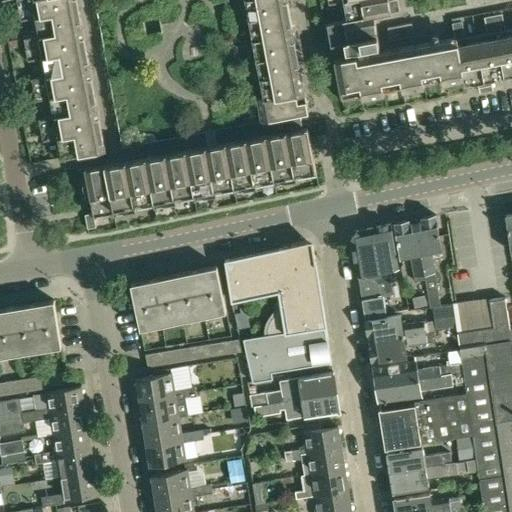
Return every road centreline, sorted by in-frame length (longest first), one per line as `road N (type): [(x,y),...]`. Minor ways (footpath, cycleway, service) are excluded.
road 1 (unclassified): [(375,511),(325,209)]
road 2 (residential): [(130,511),(86,258)]
road 3 (tertiary): [(86,258),(325,209)]
road 4 (residential): [(340,205),(301,0)]
road 5 (tertiary): [(340,205),(511,170)]
road 6 (residential): [(114,155),(86,0)]
road 7 (residential): [(365,152),(511,124)]
road 8 (residential): [(114,155),(260,129)]
